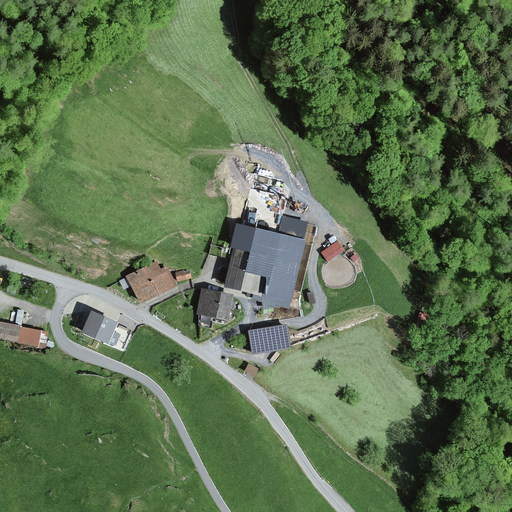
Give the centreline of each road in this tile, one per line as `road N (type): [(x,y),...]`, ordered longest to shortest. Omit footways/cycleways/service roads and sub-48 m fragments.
road 1 (track): [(231,0),(240,60),(294,156),(320,240),(322,319),(244,325)]
road 2 (unclassified): [(345,511),(250,389),(164,327),(70,282)]
road 3 (unclassified): [(70,282),(56,316),(60,338),(159,393),(225,511)]
road 4 (track): [(412,511),(304,416),(250,389)]
